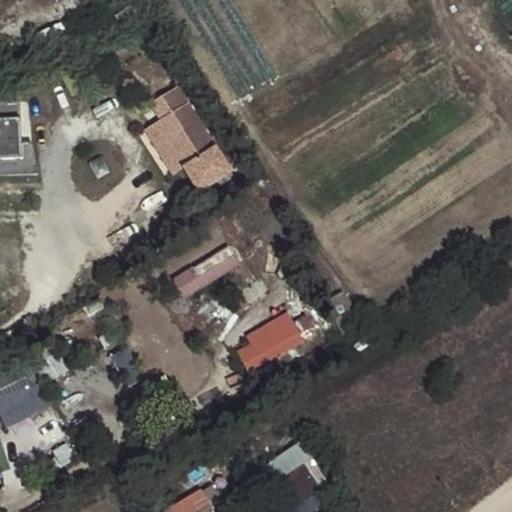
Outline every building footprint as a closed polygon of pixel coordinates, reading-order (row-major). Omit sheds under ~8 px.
[(140,90),(133,78),(130,81),(127,80),(125,81),(124,82),(124,84),(121,86),(127,97),(140,90)] [(178,88),(150,105),(161,121),(155,124),(183,168),(199,194),(232,173),(178,88)] [(29,102),(0,103),(0,175),(33,174),(29,102)] [(155,124),(146,131),(173,175),(183,168),(155,124)] [(243,267),(233,250),(175,285),(186,303),(243,267)] [(344,336),(365,325),(356,308),(334,321),(344,336)] [(288,314),(267,326),(271,331),(262,336),(267,343),(243,358),(250,372),(314,335),(314,329),(306,315),(295,321),(288,314)] [(271,331),(267,326),(247,338),(250,345),(240,352),(243,358),(267,343),(262,336),(271,331)] [(123,342),(105,353),(134,404),(153,393),(123,342)] [(31,363),(0,378),(0,414),(6,427),(51,404),(31,363)] [(300,445),(251,474),(273,511),(296,511),(328,494),(300,445)] [(223,511),(207,481),(154,508),(155,511),(223,511)]
